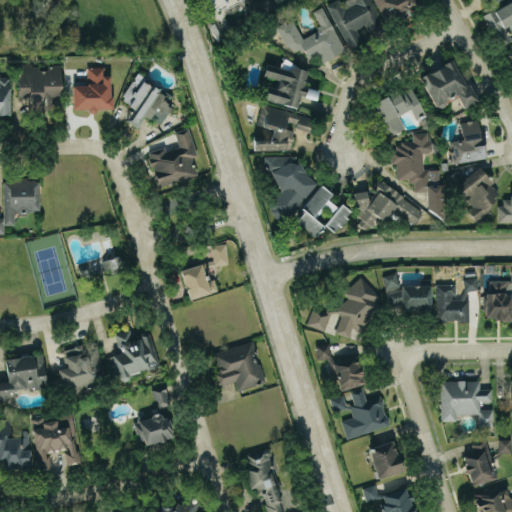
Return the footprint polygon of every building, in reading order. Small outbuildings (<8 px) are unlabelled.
[(205,0),(211,12),(235,1),(234,0),(205,0)] [(334,0),(326,4),(349,49),(363,41),(356,28),(364,24),(371,36),(384,29),(368,0),(345,0),(341,3),(339,0),(334,0)] [(373,0),(385,24),(423,5),(420,0),(373,0)] [(511,24),(511,0),(510,0),(483,14),(498,45),(511,39),(505,28),(511,24)] [(302,38),(292,18),(276,26),(289,54),(302,47),(307,58),(318,53),(322,61),(344,51),(322,6),(311,11),(320,29),(302,38)] [(511,46),(502,52),(511,71),(511,46)] [(463,108),(475,102),(454,59),(419,75),(434,107),(457,96),(463,108)] [(297,107),(300,94),(314,97),(316,89),(303,86),(307,69),(291,65),(289,69),(265,63),(262,76),(268,78),(263,99),(297,107)] [(60,66),(38,66),(38,64),(18,64),(19,96),(29,96),(29,109),(53,109),(53,100),(61,99),(60,66)] [(72,110),(96,110),(96,108),(111,108),(111,75),(103,75),(103,66),(87,66),(86,84),(72,84),(72,110)] [(158,124),(175,97),(136,74),(120,99),(133,107),(125,120),(136,126),(143,115),(158,124)] [(0,114),(9,115),(10,77),(0,76),(0,114)] [(373,102),(389,135),(404,128),(398,114),(410,108),(416,120),(425,115),(409,84),(373,102)] [(310,116),(261,103),(257,119),(257,124),(272,129),(270,136),(257,132),(253,132),(253,149),(291,149),(291,136),(294,128),(298,128),(307,131),(310,122),(310,116)] [(484,157),(478,119),(459,121),(462,138),(447,141),(450,162),(484,157)] [(156,185),(198,175),(187,127),(174,130),(178,146),(165,149),(164,147),(148,151),(156,185)] [(439,167),(423,169),(421,152),(430,151),(428,131),(411,133),(412,142),(388,145),(390,164),(394,163),(396,181),(412,179),(414,191),(425,190),(428,214),(444,212),(439,167)] [(263,156),(263,157),(280,193),(268,198),(268,206),(274,219),(276,219),(299,208),(299,195),(313,189),(297,155),(263,156)] [(39,212),(39,178),(2,178),(2,217),(0,216),(0,233),(3,233),(3,224),(13,224),(14,211),(39,212)] [(391,211),(408,223),(413,223),(422,212),(382,181),(375,181),(373,183),(376,197),(366,190),(353,191),(354,203),(361,208),(357,213),(359,224),(364,228),(368,228),(377,217),(383,221),(391,211)] [(330,194),(321,185),(299,206),(304,211),(295,220),(312,237),(323,225),(315,217),(325,208),(330,213),(336,206),(327,197),(330,194)] [(511,221),(511,194),(502,194),(502,205),(496,205),(496,221),(511,221)] [(333,232),(351,212),(341,203),(323,223),(333,232)] [(227,264),(225,243),(211,244),(213,265),(227,264)] [(101,261),(105,274),(120,269),(116,256),(101,261)] [(97,263),(89,264),(88,261),(77,263),(81,277),(99,274),(97,263)] [(180,269),(189,299),(217,290),(213,278),(206,280),(200,263),(180,269)] [(381,275),(385,289),(399,286),(396,271),(381,275)] [(334,327),(345,339),(384,303),(359,276),(342,292),(347,297),(334,309),(343,318),(334,327)] [(464,290),(477,289),(476,277),(462,278),(464,290)] [(400,284),(400,290),(388,291),(389,312),(431,311),(429,278),(419,279),(419,283),(400,284)] [(511,314),(511,295),(510,296),(511,279),(485,279),(485,319),(511,319),(511,314)] [(454,283),(434,284),(435,321),(468,320),(468,299),(454,300),(454,283)] [(324,329),(329,311),(311,306),(306,325),(324,329)] [(158,365),(149,332),(132,336),(130,328),(114,332),(119,353),(111,355),(119,382),(129,379),(128,373),(158,365)] [(210,352),(219,385),(234,381),(236,389),(264,382),(252,340),(210,352)] [(315,344),(316,359),(330,357),(329,343),(315,344)] [(57,368),(64,394),(107,382),(97,344),(82,348),(81,344),(62,349),(66,366),(57,368)] [(0,396),(12,396),(11,389),(46,386),(43,354),(4,357),(6,381),(0,381),(0,396)] [(341,390),(365,382),(356,355),(332,364),(341,390)] [(439,380),(440,420),(456,420),(456,413),(478,413),(478,426),(492,425),(492,408),(480,408),(480,401),(491,400),(490,388),(479,388),(479,379),(439,380)] [(167,405),(166,385),(153,386),(154,406),(167,405)] [(346,438),(389,424),(379,394),(365,399),(361,387),(349,391),(353,403),(348,404),(352,416),(340,420),(346,438)] [(329,397),(333,412),(346,408),(342,394),(329,397)] [(36,469),(49,468),(48,450),(64,448),(65,463),(80,462),(79,451),(74,452),(71,412),(57,413),(58,419),(39,420),(39,425),(33,426),(36,469)] [(169,416),(160,418),(160,415),(133,419),(136,439),(143,438),(144,442),(173,438),(169,416)] [(0,460),(2,460),(3,470),(30,469),(28,430),(19,430),(19,436),(9,436),(9,418),(0,418),(0,460)] [(499,451),(509,450),(509,438),(498,439),(499,451)] [(377,478),(402,469),(392,439),(367,448),(377,478)] [(470,443),(473,452),(462,455),(470,485),(496,478),(486,439),(470,443)] [(242,454),(255,498),(262,496),(266,511),(285,511),(266,447),(242,454)] [(362,487),(365,500),(377,497),(374,484),(362,487)] [(381,494),(383,502),(379,504),(381,511),(413,511),(409,497),(408,498),(404,487),(381,494)] [(511,505),(509,488),(475,495),(478,511),(507,511),(511,511),(511,505)] [(201,511),(198,511),(197,511),(193,498),(155,507),(155,511),(201,511)]
